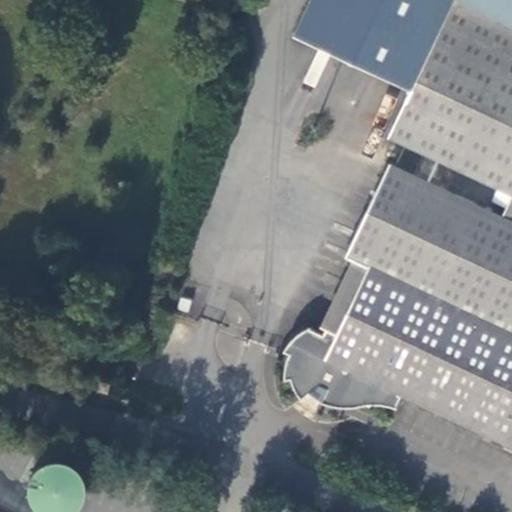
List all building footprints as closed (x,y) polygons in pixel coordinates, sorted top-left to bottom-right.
[(313,0),(300,30),(413,86),(454,1),(454,0),(313,0)] [(511,0),(454,0),(454,1),(511,28),(511,0)] [(511,28),(454,1),(413,86),(388,136),(511,194),(511,196),(503,217),(511,220),(511,28)] [(392,163),(348,255),(361,262),(511,334),(511,220),(503,217),(392,163)] [(511,334),(361,262),(326,335),(311,328),(310,327),(307,329),(304,331),(298,335),(296,338),(291,343),(289,345),(285,351),(290,356),(288,363),(287,369),(286,373),(286,380),(293,379),(294,384),(297,390),(301,396),(304,399),(322,386),(329,389),(322,402),(329,405),(335,406),(342,407),(349,408),(356,407),(370,405),(377,405),(384,405),(390,407),(398,409),(405,394),(511,445),(511,334)] [(194,289),(188,310),(200,313),(206,293),(194,289)] [(92,386),(104,389),(107,378),(101,376),(95,375),(92,386)] [(35,511),(73,511),(89,481),(44,459),(21,505),(35,511)]
